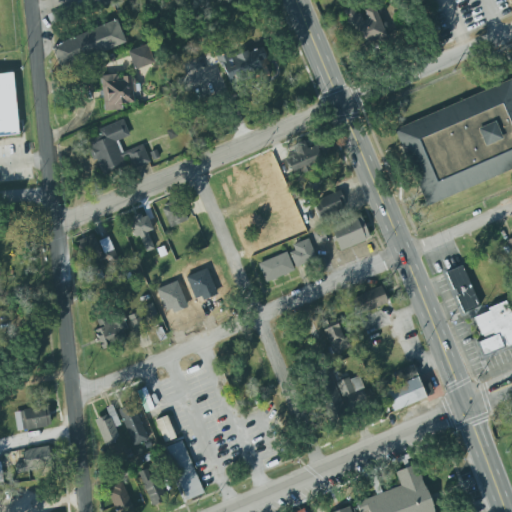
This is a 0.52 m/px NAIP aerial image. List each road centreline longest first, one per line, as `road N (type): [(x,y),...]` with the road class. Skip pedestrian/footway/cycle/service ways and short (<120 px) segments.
road 1 (secondary): [(505,511),(406,254),(292,0)]
road 2 (residential): [(86,511),(28,0)]
road 3 (residential): [(52,226),(511,31)]
road 4 (residential): [(511,206),(73,400)]
road 5 (residential): [(319,471),(190,171)]
road 6 (residential): [(217,511),(465,404)]
